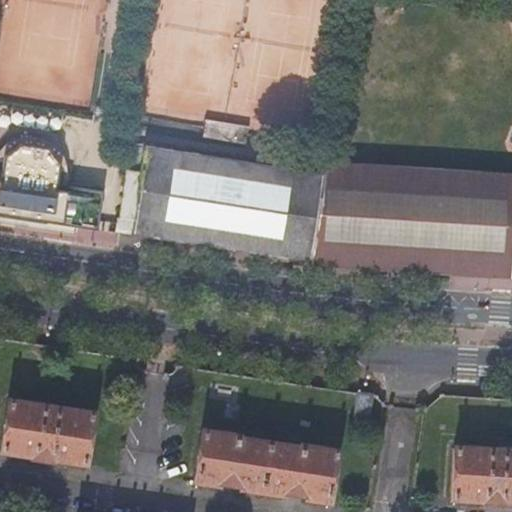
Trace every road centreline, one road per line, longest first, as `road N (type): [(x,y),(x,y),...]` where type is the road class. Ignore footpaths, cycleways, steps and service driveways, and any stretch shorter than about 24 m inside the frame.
road 1 (secondary): [(0,302),(327,352),(511,365)]
road 2 (secondary): [(511,310),(268,289),(0,247)]
